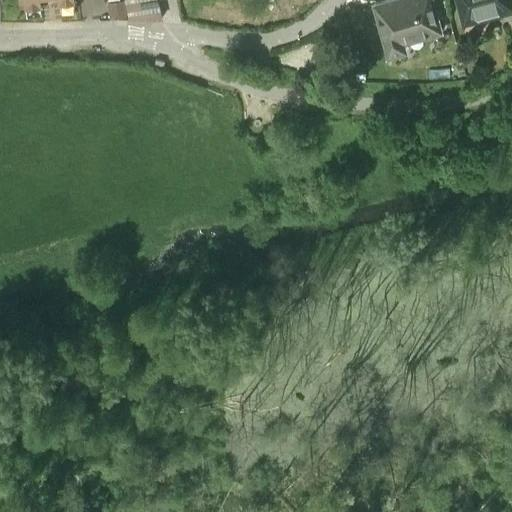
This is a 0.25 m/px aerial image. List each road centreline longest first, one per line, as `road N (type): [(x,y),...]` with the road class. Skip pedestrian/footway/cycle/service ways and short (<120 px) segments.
road 1 (residential): [(218,59),(302,89),(358,94),(478,80),(511,67)]
road 2 (unclassified): [(0,34),(133,37),(218,59)]
